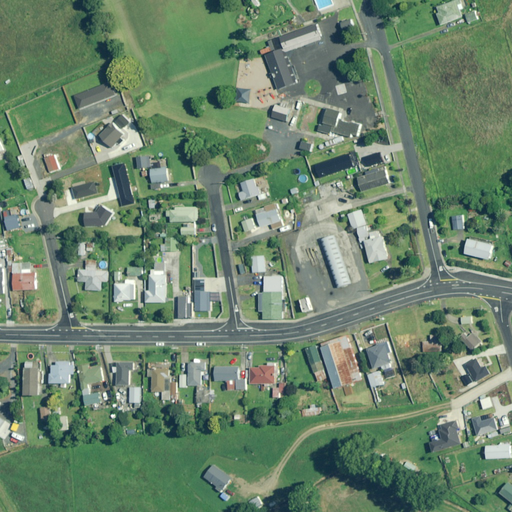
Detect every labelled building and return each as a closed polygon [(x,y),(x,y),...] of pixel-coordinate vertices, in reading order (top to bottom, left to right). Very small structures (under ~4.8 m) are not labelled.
[(463,4),(459,5),(458,0),(438,8),(440,13),(438,14),(442,25),(463,18),(460,11),(465,9),(463,4)] [(353,20),(342,23),(343,28),(342,28),(343,31),(355,28),(353,20)] [(317,23),(278,36),(284,52),(322,39),(317,23)] [(278,49),(261,56),(274,91),(292,84),(278,49)] [(246,86),(231,85),(231,100),(245,101),(246,86)] [(130,143),(111,92),(54,113),(73,165),(130,143)] [(291,110),(277,106),(273,117),(288,122),(291,110)] [(341,112),(324,107),(317,131),(327,132),(353,140),(358,125),(339,119),(341,112)] [(313,144),(303,141),(301,149),(310,152),(313,144)] [(29,145),(22,148),(27,158),(34,155),(29,145)] [(60,169),(55,155),(46,158),(50,173),(60,169)] [(163,167),(163,168),(151,169),(153,184),(170,182),(168,167),(168,166),(163,167)] [(369,166),(340,175),(345,190),(374,181),(369,166)] [(246,190),(241,176),(225,183),(230,196),(246,190)] [(326,179),(275,197),(280,212),(331,193),(326,179)] [(262,205),(240,211),(245,225),(267,218),(262,205)] [(86,226),(86,227),(106,227),(115,214),(105,206),(101,211),(87,211),(86,226)] [(200,222),(199,207),(175,208),(175,210),(168,211),(168,217),(172,217),(172,222),(200,222)] [(364,210),(350,215),(355,229),(369,224),(364,210)] [(464,229),(463,216),(453,216),(454,230),(464,229)] [(196,224),(185,224),(186,228),(183,228),(183,235),(197,235),(196,224)] [(337,280),(318,232),(303,238),(322,285),(337,280)] [(373,256),(367,232),(348,237),(353,261),(373,256)] [(180,238),(167,238),(167,244),(162,244),(162,251),(179,252),(180,238)] [(494,245),(470,239),(466,254),(491,260),(494,245)] [(412,249),(410,249),(409,250),(408,250),(408,251),(407,251),(407,252),(407,253),(407,254),(407,255),(407,256),(408,256),(408,257),(409,257),(409,258),(410,258),(411,258),(412,258),(413,257),(414,257),(415,256),(415,255),(415,254),(415,253),(415,252),(415,251),(414,250),(413,250),(412,249)] [(237,253),(236,269),(251,269),(252,253),(237,253)] [(267,272),(265,256),(252,257),(254,273),(267,272)] [(97,263),(88,262),(87,270),(80,270),(79,281),(88,282),(87,290),(102,291),(103,282),(109,282),(110,272),(97,271),(97,263)] [(32,273),(32,263),(22,263),(22,273),(15,274),(16,291),(28,291),(28,293),(38,293),(37,273),(32,273)] [(166,275),(166,263),(156,263),(156,270),(152,270),(151,291),(147,291),(147,303),(168,303),(168,275),(166,275)] [(144,268),(129,268),(129,276),(144,276),(144,268)] [(136,280),(127,280),(127,284),(116,284),(116,302),(124,302),(124,300),(136,300),(136,280)] [(267,316),(268,283),(248,283),(247,316),(267,316)] [(193,322),(194,296),(181,296),(181,322),(193,322)] [(312,310),(309,298),(302,300),(305,313),(312,310)] [(470,337),(466,333),(461,338),(473,351),(482,343),(474,334),(470,337)] [(424,360),(416,334),(399,339),(407,365),(424,360)] [(443,352),(442,335),(433,336),(433,342),(425,342),(425,353),(443,352)] [(352,348),(348,336),(322,344),(337,389),(363,381),(352,348)] [(393,353),(389,342),(368,349),(375,369),(383,367),(384,370),(394,367),(390,354),(393,353)] [(328,378),(318,346),(308,349),(315,373),(316,373),(319,381),(328,378)] [(67,384),(71,384),(72,374),(76,374),(76,365),(71,365),(71,362),(58,362),(58,366),(54,366),(53,374),(52,374),(52,383),(56,384),(56,387),(59,387),(59,384),(62,384),(62,388),(67,388),(67,384)] [(207,371),(207,363),(190,362),(190,386),(203,386),(203,371),(207,371)] [(136,369),(136,363),(114,363),(114,373),(118,373),(118,386),(131,386),(131,369),(136,369)] [(91,369),(90,364),(80,366),(84,390),(91,388),(90,384),(105,381),(102,367),(91,369)] [(271,384),(276,384),(277,366),(252,366),(252,384),(262,384),(262,392),(271,392),(271,384)] [(241,380),(240,367),(217,367),(217,381),(227,381),(227,385),(229,385),(229,390),(247,390),(247,380),(241,380)] [(40,396),(41,369),(26,369),(26,396),(40,396)] [(171,369),(149,369),(149,377),(154,377),(153,392),(164,392),(164,400),(178,401),(178,383),(171,383),(171,369)] [(385,384),(381,371),(369,375),(374,388),(385,384)] [(288,393),(288,385),(281,384),(281,389),(275,389),(275,398),(281,398),(281,393),(288,393)] [(142,408),(142,388),(132,388),(132,403),(137,403),(137,408),(142,408)] [(211,403),(211,388),(199,388),(199,408),(204,408),(204,403),(211,403)] [(92,395),(91,390),(84,391),(88,406),(103,402),(101,393),(92,395)] [(58,402),(54,403),(56,417),(59,417),(67,416),(66,402),(58,402)] [(317,408),(317,404),(311,405),(311,409),(303,410),(304,417),(322,414),(322,408),(317,408)] [(52,420),(50,407),(42,408),(43,421),(52,420)] [(67,416),(59,417),(60,431),(68,430),(67,416)] [(511,458),(511,454),(511,444),(500,445),(500,446),(487,446),(488,459),(511,458)] [(511,484),(510,483),(501,494),(511,501),(511,503),(508,508),(511,511),(511,484)]
